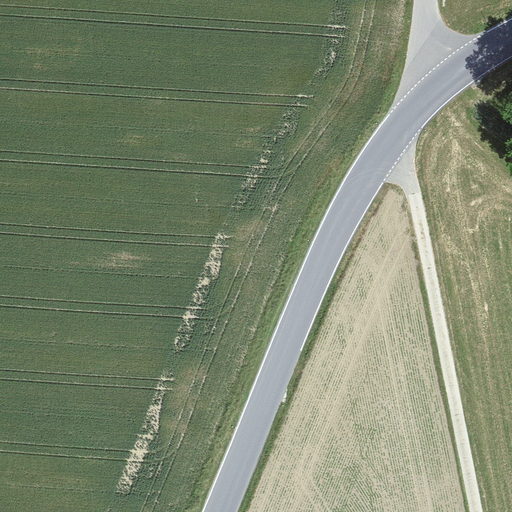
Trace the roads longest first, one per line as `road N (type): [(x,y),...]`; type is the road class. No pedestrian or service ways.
road 1 (tertiary): [(511,36),(413,110),(366,176),(216,511)]
road 2 (track): [(477,511),(416,204),(391,138)]
